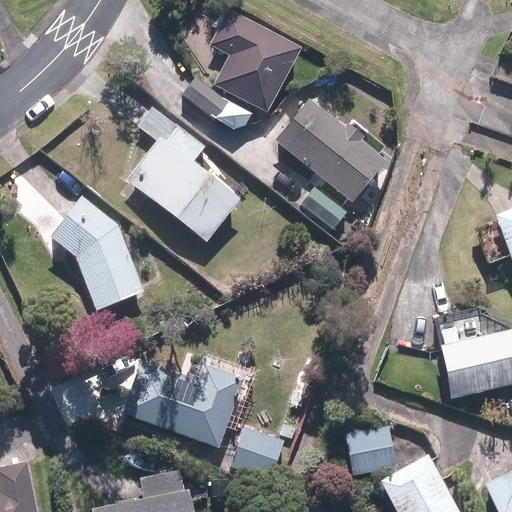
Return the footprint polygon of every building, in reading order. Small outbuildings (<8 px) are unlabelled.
[(264,114),(297,50),(228,15),(212,47),(228,56),(212,87),(264,114)] [(250,118),(194,81),(182,98),(239,135),(250,118)] [(305,102),(272,141),(348,203),(380,163),(305,102)] [(156,140),(124,181),(203,243),(237,200),(190,164),(202,150),(151,111),(139,126),(156,140)] [(346,212),(315,190),(301,209),(333,232),(346,212)] [(140,292),(114,228),(77,200),(46,239),(74,260),(95,311),(140,292)] [(511,209),(488,219),(511,277),(511,209)] [(511,330),(437,347),(449,399),(511,384),(511,330)] [(140,363),(121,414),(215,448),(239,381),(201,367),(195,383),(140,363)] [(345,437),(352,475),(392,467),(384,429),(345,437)] [(242,431),(229,467),(267,481),(280,444),(242,431)] [(452,511),(420,457),(376,483),(393,511),(452,511)] [(0,511),(33,511),(23,463),(0,468),(0,511)] [(511,511),(511,470),(481,486),(494,511),(511,511)] [(89,510),(89,511),(188,511),(185,491),(182,492),(178,474),(140,481),(143,499),(89,510)]
